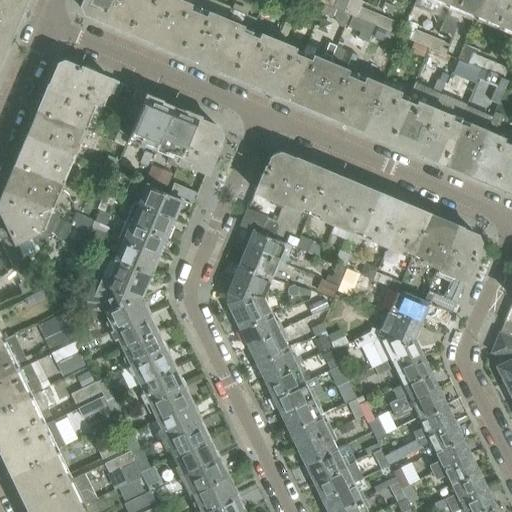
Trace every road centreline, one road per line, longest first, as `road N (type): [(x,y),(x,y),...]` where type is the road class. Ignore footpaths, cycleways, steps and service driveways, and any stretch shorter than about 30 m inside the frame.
road 1 (residential): [(261,115),(187,300),(289,511)]
road 2 (residential): [(511,217),(261,115)]
road 3 (residential): [(511,465),(463,356),(511,218)]
road 4 (residential): [(261,115),(44,23)]
